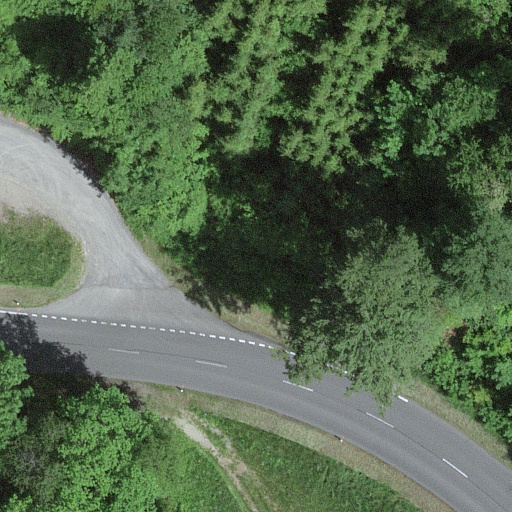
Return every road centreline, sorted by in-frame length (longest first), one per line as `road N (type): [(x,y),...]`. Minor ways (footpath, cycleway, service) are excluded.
road 1 (secondary): [(0,337),(304,385),(379,418),(507,511)]
road 2 (track): [(0,136),(59,162),(91,200),(123,254),(135,295),(132,353)]
